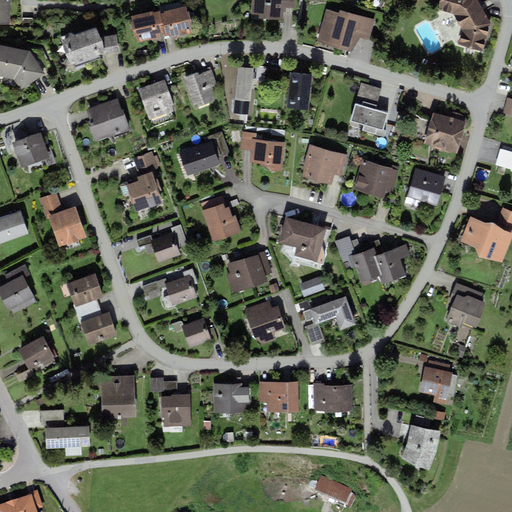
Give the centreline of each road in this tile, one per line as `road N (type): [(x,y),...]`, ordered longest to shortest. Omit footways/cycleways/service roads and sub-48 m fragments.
road 1 (residential): [(56,100),(129,317),(154,354),(183,364),(330,362),(376,344),(437,244),(486,102)]
road 2 (residential): [(56,100),(173,57),(249,46),(301,50),(486,102)]
road 3 (track): [(367,461),(240,449),(48,475)]
